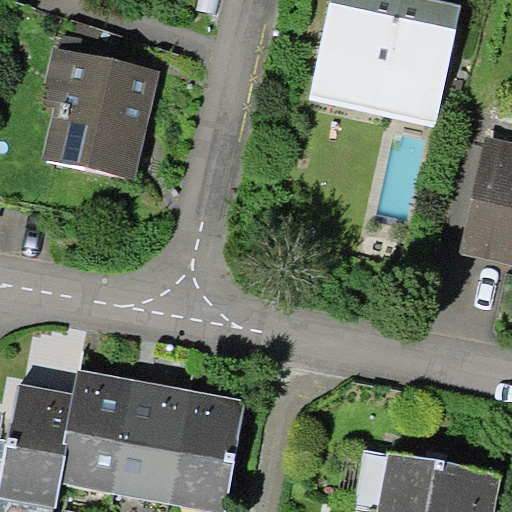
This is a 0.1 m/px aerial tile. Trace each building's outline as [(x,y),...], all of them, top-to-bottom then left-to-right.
[(436,124),(462,10),(418,0),(328,0),(307,94),(436,124)] [(61,51),(39,156),(132,176),(155,71),(61,51)] [(511,155),(482,150),(462,251),(511,261),(511,155)] [(113,492),(134,379),(77,368),(72,393),(63,443),(68,444),(61,482),(113,492)] [(170,502),(191,389),(134,379),(113,492),(170,502)] [(0,494),(56,506),(61,482),(68,444),(63,443),(72,393),(18,382),(0,476),(0,494)] [(225,511),(226,511),(247,399),(191,389),(170,502),(225,511)] [(494,511),(502,470),(388,450),(378,508),(400,511),(494,511)]
